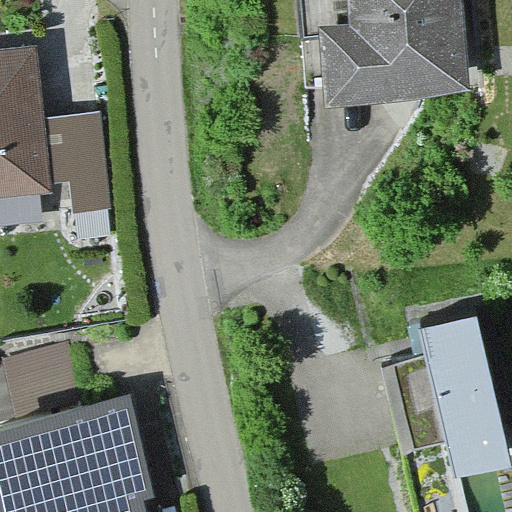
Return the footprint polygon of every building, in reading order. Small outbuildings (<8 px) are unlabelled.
[(312,103),(468,83),(457,0),(332,0),(336,22),(303,27),(312,103)] [(29,52),(0,55),(0,200),(44,196),(43,186),(37,126),(29,52)] [(98,119),(37,126),(43,186),(66,184),(69,214),(108,210),(98,119)] [(440,471),(496,457),(459,310),(402,324),(410,356),(381,363),(403,450),(433,442),(440,471)] [(31,357),(43,408),(95,396),(83,345),(31,357)] [(141,511),(113,392),(95,396),(43,408),(0,418),(0,511),(141,511)]
